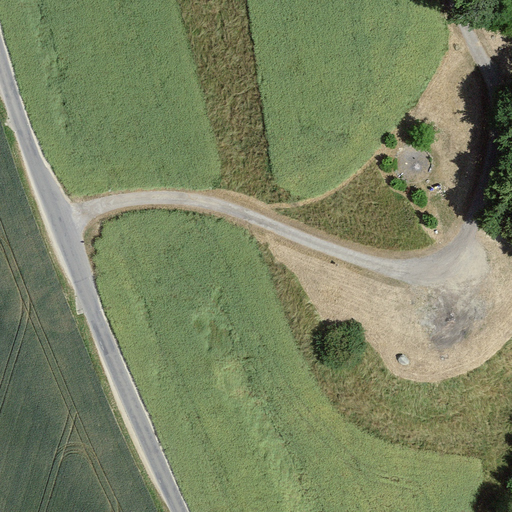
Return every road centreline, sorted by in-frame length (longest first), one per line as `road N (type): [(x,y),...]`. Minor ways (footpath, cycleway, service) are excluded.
road 1 (track): [(59,223),(106,204),(174,197),(222,206),(385,268),(436,264),(471,223),(495,105),(455,0)]
road 2 (unclassified): [(179,511),(0,65)]
